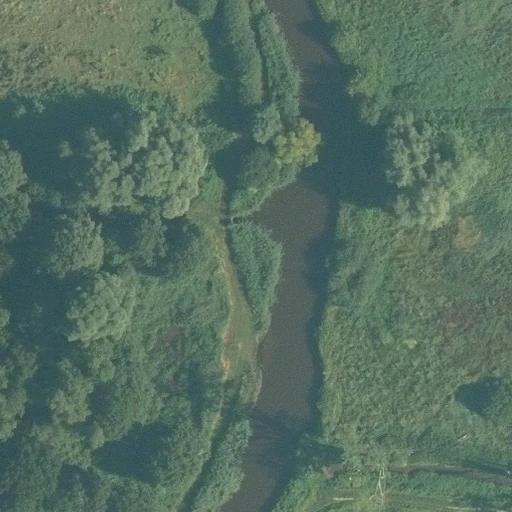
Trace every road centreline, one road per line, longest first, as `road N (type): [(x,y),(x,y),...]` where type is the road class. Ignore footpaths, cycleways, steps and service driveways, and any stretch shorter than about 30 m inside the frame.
road 1 (track): [(216,204),(264,91),(242,0)]
road 2 (track): [(504,511),(350,492),(306,511)]
